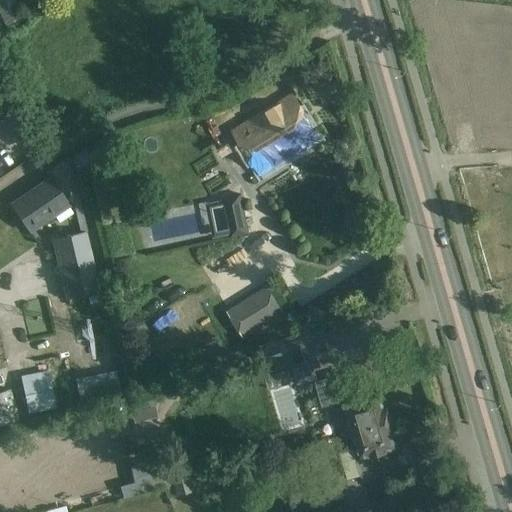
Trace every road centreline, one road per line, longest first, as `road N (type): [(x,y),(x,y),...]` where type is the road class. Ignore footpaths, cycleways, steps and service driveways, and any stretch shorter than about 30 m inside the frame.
road 1 (primary): [(349,0),(501,511)]
road 2 (primary): [(511,475),(370,0)]
